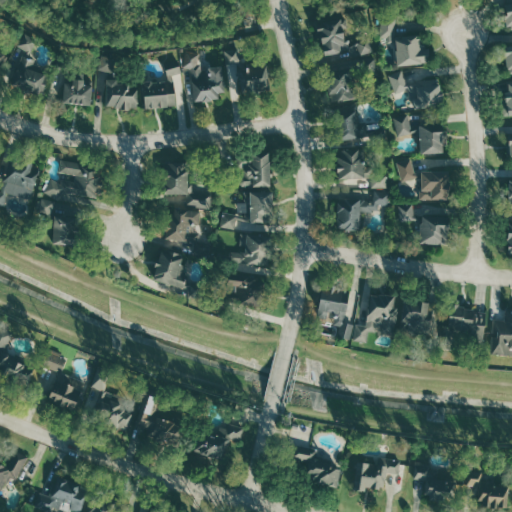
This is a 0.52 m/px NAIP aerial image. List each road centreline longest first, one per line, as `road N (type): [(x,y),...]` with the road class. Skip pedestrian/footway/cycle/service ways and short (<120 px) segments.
road 1 (tertiary): [(276,0),(306,176),(307,249),(286,351)]
road 2 (residential): [(299,119),(135,144),(60,137),(0,116)]
road 3 (residential): [(0,416),(248,498)]
road 4 (residential): [(477,275),(480,193),(465,35)]
road 5 (residential): [(307,249),(511,275)]
